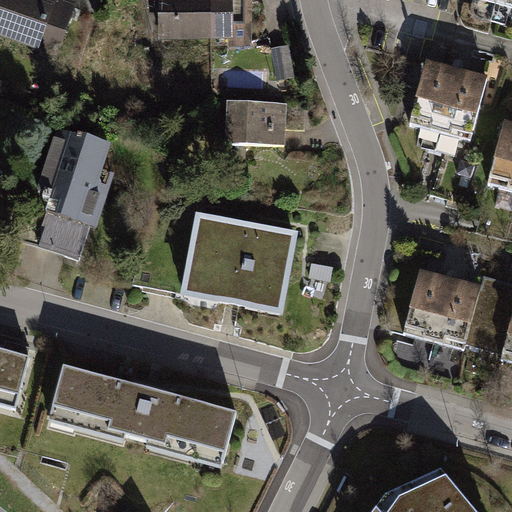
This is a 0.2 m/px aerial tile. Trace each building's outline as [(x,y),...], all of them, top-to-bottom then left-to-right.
[(0,0),(0,36),(57,58),(76,5),(63,0),(0,0)] [(131,0),(149,8),(151,41),(225,40),(227,48),(252,47),(253,0),(131,0)] [(511,0),(477,0),(511,8),(511,0)] [(289,46),(271,49),(277,83),(295,79),(289,46)] [(422,130),(418,147),(462,159),(466,141),(472,143),(487,77),(426,60),(409,127),(422,130)] [(226,101),(226,142),(285,147),(287,107),(226,101)] [(511,121),(504,119),(486,187),(511,193),(511,121)] [(111,142),(57,126),(35,191),(50,196),(38,246),(79,258),(88,227),(96,230),(114,174),(103,170),(111,142)] [(194,211),(177,295),(282,316),(298,232),(194,211)] [(333,267),(310,264),(309,278),(331,283),(333,267)] [(480,286),(419,269),(402,336),(464,351),(465,344),(480,286)] [(480,286),(465,344),(502,354),(511,321),(511,285),(481,277),(480,286)] [(511,321),(502,354),(500,362),(511,365),(511,321)] [(30,358),(0,349),(0,406),(15,410),(30,358)] [(236,412),(62,365),(47,417),(221,465),(236,412)] [(383,496),(371,511),(474,511),(439,469),(383,496)]
